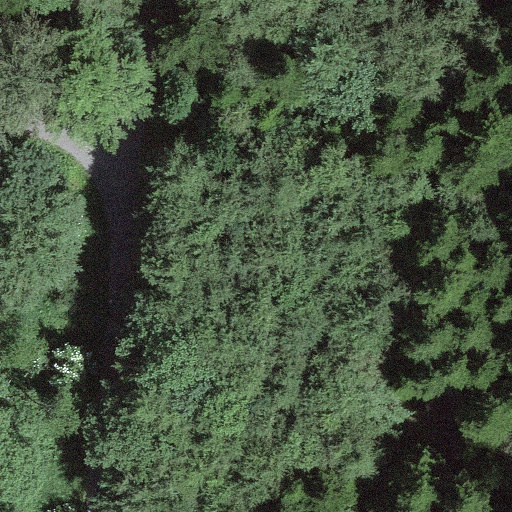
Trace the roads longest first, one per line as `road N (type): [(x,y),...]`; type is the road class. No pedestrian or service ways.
road 1 (track): [(169,0),(103,511)]
road 2 (track): [(0,114),(144,149)]
